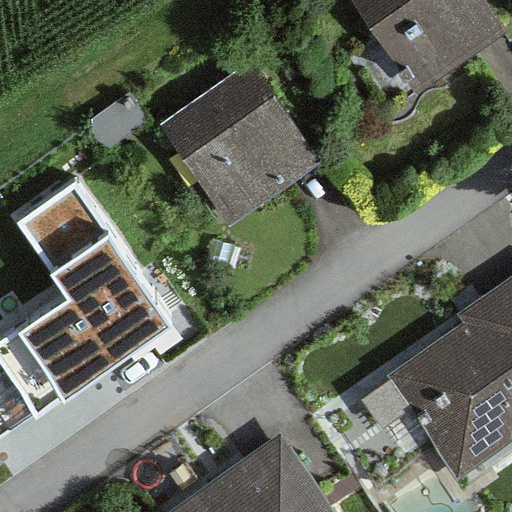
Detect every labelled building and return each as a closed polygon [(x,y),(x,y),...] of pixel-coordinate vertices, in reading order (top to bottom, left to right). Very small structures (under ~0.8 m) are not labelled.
[(493,0),(359,0),(418,81),(507,18),(493,0)] [(160,116),(230,214),(322,149),(252,51),(160,116)] [(164,325),(74,192),(22,226),(72,300),(0,348),(0,359),(35,411),(164,325)] [(511,268),(459,309),(463,314),(390,369),(468,472),(511,438),(511,268)] [(337,511),(287,442),(190,511),(337,511)]
